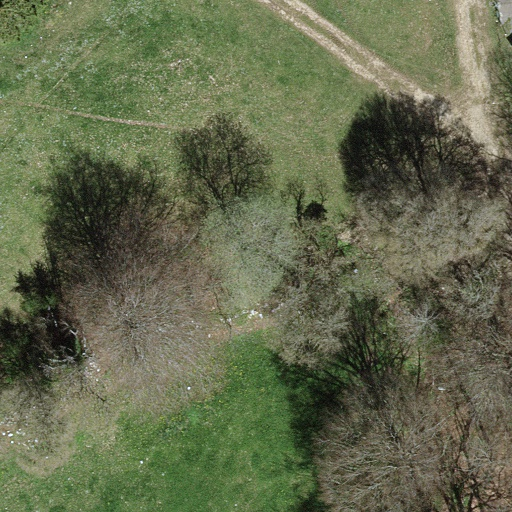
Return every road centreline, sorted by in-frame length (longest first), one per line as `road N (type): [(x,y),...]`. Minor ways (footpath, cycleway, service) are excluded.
road 1 (track): [(484,177),(287,0)]
road 2 (track): [(484,177),(463,0)]
road 3 (track): [(52,0),(0,117)]
